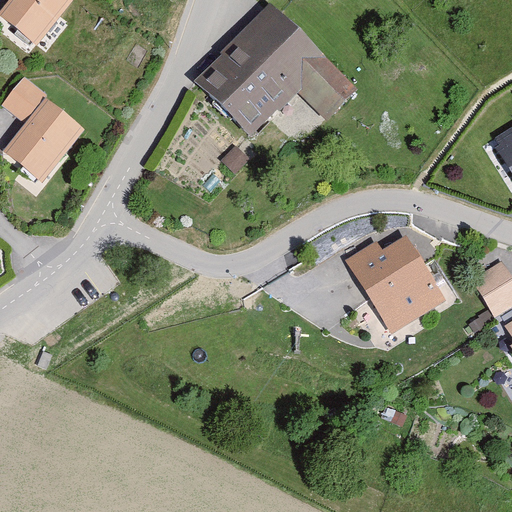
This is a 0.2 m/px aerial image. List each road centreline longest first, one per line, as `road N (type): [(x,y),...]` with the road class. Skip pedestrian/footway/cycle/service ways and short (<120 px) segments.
road 1 (residential): [(511,239),(422,207),(379,203),(327,216),(257,260),(221,270),(103,217)]
road 2 (unclassified): [(103,217),(175,85),(209,0)]
